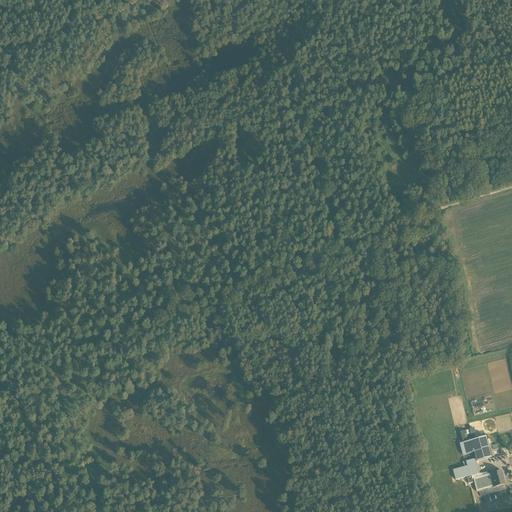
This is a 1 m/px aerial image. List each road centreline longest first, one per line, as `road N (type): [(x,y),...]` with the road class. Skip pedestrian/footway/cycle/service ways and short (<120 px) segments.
road 1 (track): [(0,396),(366,245),(380,225),(511,186)]
road 2 (track): [(430,511),(374,234)]
road 3 (track): [(0,58),(140,0)]
